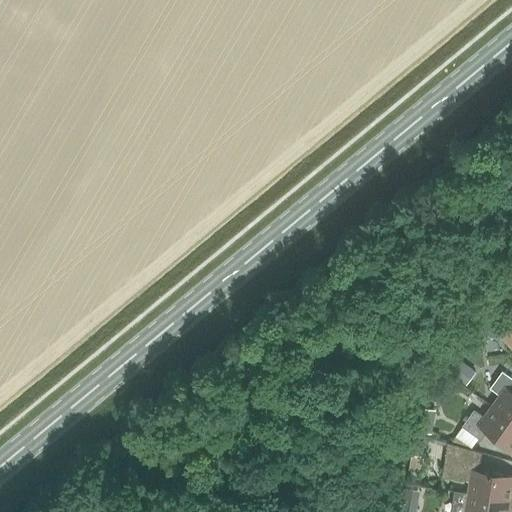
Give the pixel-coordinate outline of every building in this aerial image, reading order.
[(511,326),(503,318),(493,328),(511,345),(511,326)] [(494,408),(511,421),(511,379),(502,372),(490,389),(501,398),(494,408)] [(511,450),(511,421),(494,408),(486,419),(474,411),(462,427),(481,441),(487,432),(511,450)] [(471,494),(510,500),(511,486),(511,476),(479,472),(481,453),(448,444),(442,477),(472,482),(471,494)] [(471,494),(456,492),(453,511),(508,511),(510,500),(471,494)]
